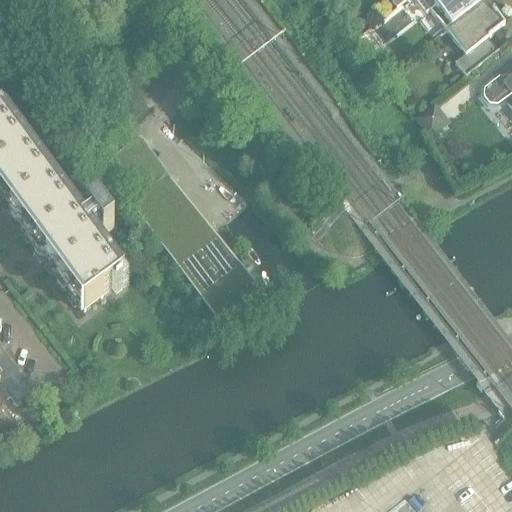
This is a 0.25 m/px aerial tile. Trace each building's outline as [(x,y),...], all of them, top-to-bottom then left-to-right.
[(391,0),(390,3),(396,11),(409,0),(391,0)] [(412,0),(425,16),(429,13),(445,34),(446,34),(484,5),(483,4),(482,5),(474,0),(412,0)] [(492,15),(487,9),(484,5),(446,34),(464,58),(454,66),(465,80),(495,57),(484,44),(504,29),(493,14),(492,15)] [(511,64),(493,79),(482,90),(481,100),(488,109),(497,110),(505,104),(511,112),(511,64)] [(434,110),(435,110),(433,108),(416,122),(430,139),(447,126),(446,124),(445,124),(434,110)] [(71,222),(61,209),(62,208),(60,206),(59,207),(49,193),(50,192),(48,190),(47,191),(37,177),(38,176),(36,174),(35,175),(25,161),(27,160),(26,159),(25,158),(24,159),(14,145),(15,144),(12,142),(1,126),(0,127),(0,195),(3,199),(1,200),(3,202),(4,201),(14,215),(13,216),(14,218),(16,217),(26,232),(25,232),(25,233),(26,234),(27,233),(37,247),(36,248),(38,250),(39,249),(40,251),(33,256),(40,266),(47,260),(49,263),(48,264),(49,266),(51,265),(61,280),(60,281),(61,282),(63,281),(73,295),(72,297),(73,298),(75,297),(82,307),(80,308),(85,314),(120,288),(116,282),(115,283),(107,273),(108,272),(107,270),(106,270),(96,257),(97,257),(95,254),(94,255),(93,253),(92,254),(87,247),(88,246),(87,244),(98,236),(103,242),(114,233),(101,216),(99,214),(98,214),(97,214),(96,213),(95,214),(94,214),(93,214),(91,215),(91,216),(89,218),(89,219),(89,220),(89,222),(89,223),(91,226),(80,235),(72,224),(73,224),(72,221),(71,222)] [(103,169),(102,169),(140,220),(216,325),(264,301),(242,273),(182,197),(167,178),(140,141),(139,142),(103,169)] [(273,176),(279,171),(274,165),(268,169),(273,176)] [(0,385),(10,398),(25,386),(0,352),(0,385)]
